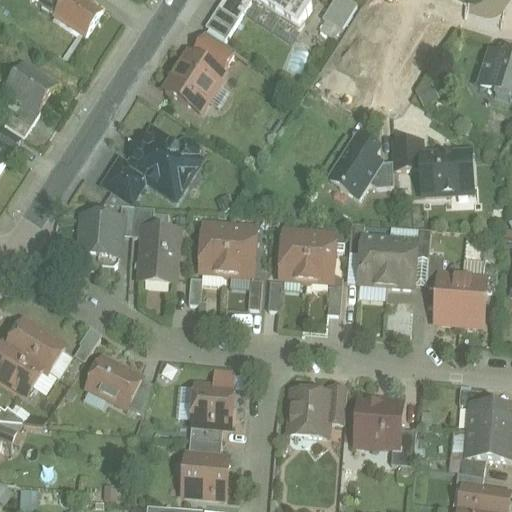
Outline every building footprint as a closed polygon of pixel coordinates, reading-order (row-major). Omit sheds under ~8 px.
[(107,19),(76,0),(74,0),(59,25),(91,45),(107,19)] [(227,0),(220,11),(240,24),(253,5),(251,4),(253,0),(301,31),(313,11),(311,10),(317,1),(315,0),(227,0)] [(345,0),(338,0),(322,29),(340,40),(359,8),(345,0)] [(240,24),(220,11),(207,31),(227,44),(240,24)] [(237,57),(207,37),(194,58),(224,77),(237,57)] [(301,73),(307,54),(295,50),(289,69),(301,73)] [(191,56),(166,94),(202,117),(227,79),(224,77),(194,58),(191,56)] [(509,62),(493,57),(482,91),(498,96),(497,100),(511,104),(511,100),(511,58),(510,58),(509,62)] [(59,94),(27,74),(12,98),(28,109),(43,118),(59,94)] [(424,109),(439,101),(431,87),(416,94),(424,109)] [(43,118),(28,109),(22,119),(39,130),(45,120),(43,118)] [(194,146),(189,144),(183,147),(180,149),(154,133),(130,169),(128,173),(147,185),(178,205),(188,189),(185,186),(200,162),(197,160),(199,156),(199,153),(197,149),(194,146)] [(21,145),(5,134),(0,141),(0,148),(13,157),(21,145)] [(360,142),(331,186),(361,205),(371,189),(383,170),(382,169),(376,165),(382,156),(360,142)] [(424,145),(393,147),(394,168),(395,175),(424,174),(423,159),(424,159),(424,145)] [(424,159),(423,159),(424,174),(425,200),(453,199),(458,193),(474,192),(472,157),(424,159)] [(0,178),(9,165),(0,159),(0,178)] [(130,169),(122,164),(105,189),(133,207),(147,185),(128,173),(130,169)] [(394,168),(382,169),(383,170),(371,189),(378,193),(396,192),(395,175),(394,168)] [(136,212),(124,211),(123,223),(122,241),(134,242),(136,212)] [(156,214),(136,212),(134,242),(146,243),(147,233),(155,233),(156,214)] [(123,223),(85,220),(82,260),(101,262),(101,267),(105,272),(115,273),(120,269),(122,241),(123,223)] [(366,230),(353,229),(351,259),(363,260),(364,242),(365,242),(366,230)] [(232,232),(206,230),(202,278),(229,280),(232,232)] [(259,234),(232,232),(229,280),(255,282),(259,234)] [(420,235),(393,232),(392,244),(419,246),(420,235)] [(155,233),(147,233),(146,243),(143,285),(176,288),(180,236),(155,233)] [(433,236),(420,234),(420,235),(419,246),(420,246),(416,290),(428,291),(431,261),(433,236)] [(312,238),(285,236),(282,284),(308,286),(312,238)] [(339,241),(312,238),(308,286),(332,288),(335,288),(335,282),(338,256),(338,248),(339,241)] [(365,242),(364,242),(363,260),(360,290),(388,292),(392,244),(365,242)] [(419,246),(392,244),(388,292),(416,294),(416,290),(420,246),(419,246)] [(346,249),(338,248),(338,256),(345,257),(346,249)] [(446,262),(431,261),(428,291),(428,292),(440,293),(441,280),(444,281),(446,262)] [(485,279),(486,266),(464,265),(464,278),(485,279)] [(502,266),(487,265),(485,284),(488,284),(487,296),(499,297),(502,266)] [(444,281),(441,280),(440,293),(437,329),(461,330),(465,282),(444,281)] [(344,283),(335,282),(335,288),(332,288),(331,292),(344,293),(344,283)] [(485,284),(465,282),(461,330),(485,332),(487,296),(488,284),(485,284)] [(204,285),(192,284),(190,310),(202,311),(204,285)] [(264,286),(252,285),(250,314),(262,315),(264,286)] [(285,288),(272,287),(270,316),(282,317),(285,288)] [(344,293),(331,292),(329,320),(341,321),(344,293)] [(66,353),(24,326),(8,351),(45,375),(50,378),(66,353)] [(91,336),(76,360),(86,367),(102,342),(91,336)] [(8,351),(3,348),(0,351),(0,381),(29,400),(45,375),(8,351)] [(144,385),(102,364),(88,392),(129,413),(144,385)] [(238,378),(217,376),(216,393),(237,395),(238,378)] [(154,390),(144,385),(129,413),(144,420),(154,390)] [(216,393),(197,391),(193,429),(225,432),(233,432),(237,395),(216,393)] [(349,394),(331,392),(330,398),(332,398),(329,428),(346,429),(349,394)] [(330,398),(295,395),(293,416),(291,418),(290,429),(292,431),(292,434),(306,435),(305,441),(328,443),(329,428),(332,398),(330,398)] [(488,397),(462,395),(461,410),(473,411),(473,410),(487,411),(488,397)] [(405,409),(381,407),(378,404),(364,403),(361,405),(357,445),(382,447),(382,451),(394,452),(401,453),(402,435),(405,409)] [(511,412),(487,411),(473,410),(473,411),(471,437),(511,439),(511,412)] [(21,436),(2,429),(0,433),(0,442),(16,448),(21,436)] [(225,432),(193,429),(192,445),(223,447),(225,432)] [(418,437),(402,435),(401,453),(394,452),(393,470),(415,472),(418,437)] [(511,439),(471,437),(469,462),(469,463),(488,465),(511,466),(511,439)] [(223,447),(192,445),(190,461),(191,461),(191,460),(222,462),(223,447)] [(222,462),(191,460),(191,461),(190,477),(186,481),(184,499),(228,503),(231,463),(222,462)] [(488,465),(469,463),(469,462),(462,461),(460,478),(485,482),(488,465)] [(485,482),(460,478),(458,491),(464,492),(465,491),(483,494),(485,482)] [(483,494),(465,491),(464,492),(461,511),(508,511),(510,498),(483,494)] [(37,511),(37,494),(22,494),(21,510),(37,511)]
